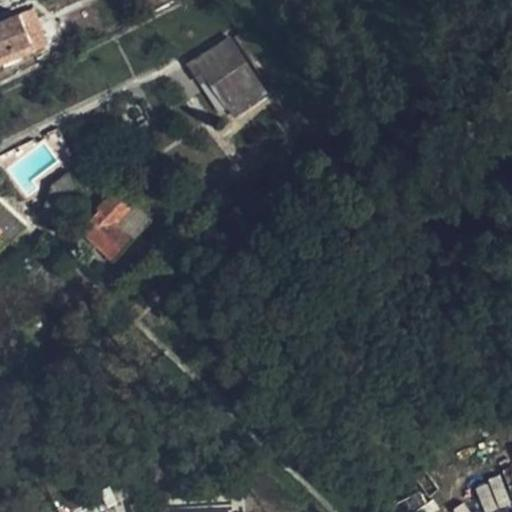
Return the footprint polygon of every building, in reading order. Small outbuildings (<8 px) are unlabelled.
[(0,20),(0,60),(34,46),(20,13),(0,20)] [(225,38),(187,63),(200,82),(205,79),(224,108),(225,107),(233,117),(264,95),(225,38)] [(205,79),(200,82),(220,111),(224,108),(205,79)] [(49,188),(33,218),(47,230),(84,202),(67,176),(49,188)] [(113,184),(79,223),(113,253),(131,232),(113,217),(130,198),(113,184)] [(0,250),(23,226),(1,204),(0,204),(0,250)] [(500,475),(474,485),(483,511),(490,511),(511,505),(500,475)] [(470,511),(466,502),(454,507),(456,511),(470,511)]
